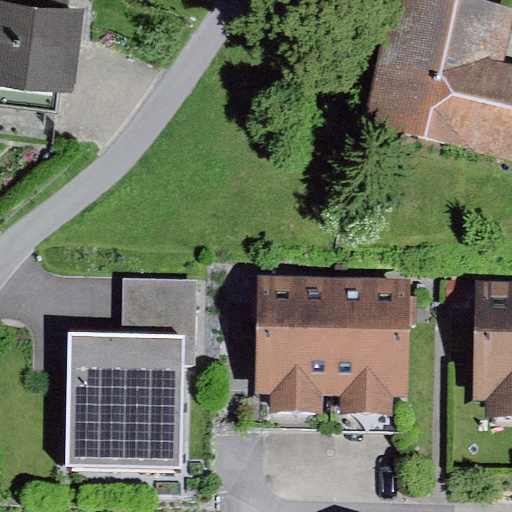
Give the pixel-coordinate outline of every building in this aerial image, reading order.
[(0,0),(0,97),(56,103),(59,77),(71,79),(80,1),(71,0),(0,0)] [(511,29),(511,14),(449,0),(391,0),(361,132),(511,166),(511,69),(503,68),(511,29)] [(124,280),(123,340),(185,342),(185,368),(196,368),(198,282),(124,280)] [(335,284),(258,283),(256,397),(270,397),(270,417),(322,418),(322,399),(334,399),(335,284)] [(409,285),(335,284),(334,399),(340,399),(340,420),(393,420),(393,401),(408,401),(409,285)] [(511,288),(478,287),(475,403),(486,404),(485,421),(511,421),(511,288)] [(123,340),(73,339),(68,471),(183,471),(185,368),(185,342),(123,340)]
